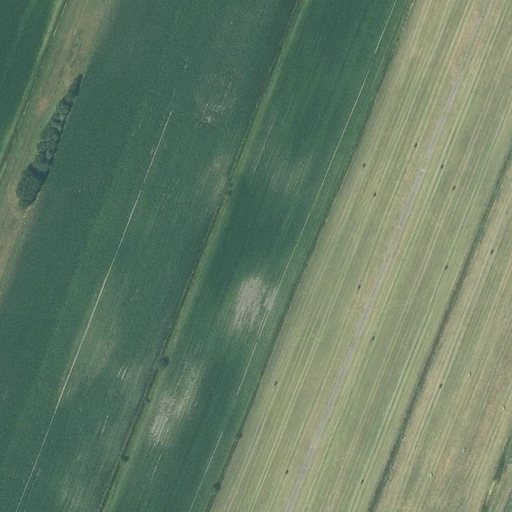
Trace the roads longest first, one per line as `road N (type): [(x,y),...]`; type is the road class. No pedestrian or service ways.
road 1 (track): [(287,511),(488,0)]
road 2 (track): [(76,0),(0,201)]
